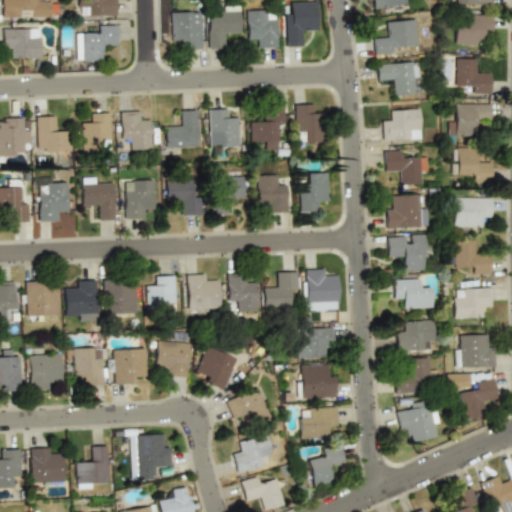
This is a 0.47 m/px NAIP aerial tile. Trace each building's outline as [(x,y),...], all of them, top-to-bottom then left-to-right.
[(0,0),(0,17),(50,17),(50,0),(0,0)] [(75,0),(75,2),(91,2),(91,15),(113,15),(113,0),(75,0)] [(369,0),(370,8),(403,5),(402,0),(369,0)] [(314,1),(282,2),(283,46),(304,45),(304,34),(314,34),(314,1)] [(205,15),(205,48),(216,48),(216,37),(238,37),(238,5),(215,6),(215,15),(205,15)] [(255,47),(274,47),(274,19),(263,19),(263,9),(243,10),(244,37),(255,37),(255,47)] [(198,49),(198,11),(168,11),(168,40),(179,40),(179,49),(198,49)] [(460,15),(460,24),(451,24),(451,43),(479,43),(479,33),(489,33),(489,15),(460,15)] [(413,19),(380,21),(381,33),(369,34),(371,54),(406,51),(405,44),(415,43),(413,19)] [(102,59),(102,48),(114,48),(114,25),(93,25),(93,35),(74,36),(74,59),(102,59)] [(38,28),(0,28),(0,48),(9,48),(9,58),(38,58),(38,28)] [(486,93),(486,71),(474,71),(474,59),(451,59),(451,93),(486,93)] [(373,64),(374,76),(388,75),(389,96),(417,94),(415,61),(373,64)] [(290,104),(291,133),(301,133),(301,143),(319,143),(318,112),(311,112),(310,103),(290,104)] [(445,135),(476,135),(476,114),(486,114),(486,103),(453,103),(453,114),(445,114),(445,135)] [(258,149),(272,149),(272,139),(280,139),(280,105),(267,105),(267,117),(247,117),(247,139),(258,139),(258,149)] [(226,108),(206,108),(206,146),(237,146),(237,117),(226,117),(226,108)] [(388,120),(378,120),(379,139),(418,138),(417,108),(388,109),(388,120)] [(118,139),(129,139),(129,149),(149,149),(148,121),(137,121),(137,110),(117,111),(118,139)] [(162,123),(162,147),(195,147),(195,110),(174,110),(174,123),(162,123)] [(79,123),(79,149),(108,149),(108,112),(88,112),(88,123),(79,123)] [(55,115),(32,116),(32,136),(41,136),(42,151),(68,151),(68,131),(56,131),(55,115)] [(0,153),(27,154),(27,117),(0,117),(0,153)] [(448,147),(448,171),(465,171),(465,182),(486,182),(486,159),(475,159),(475,147),(448,147)] [(380,150),(380,173),(393,173),(393,184),(416,184),(416,174),(423,174),(423,158),(402,158),(402,150),(380,150)] [(324,172),(305,172),(305,182),(295,182),(295,211),(315,211),(315,201),(324,201),(324,172)] [(253,174),(253,202),(262,202),(263,212),(284,211),(283,183),(273,184),(273,174),(253,174)] [(240,201),(240,176),(208,176),(208,213),(224,213),(224,201),(240,201)] [(78,208),(90,208),(90,219),(112,219),(111,183),(101,183),(101,177),(78,177),(78,208)] [(64,178),(33,178),(34,221),(55,221),(55,210),(64,210),(64,178)] [(121,189),(121,218),(141,218),(141,208),(152,208),(152,179),(131,179),(131,189),(121,189)] [(196,214),(196,180),(162,180),(162,203),(180,203),(180,214),(196,214)] [(24,199),(16,199),(15,186),(0,186),(0,210),(5,210),(6,222),(24,221),(24,199)] [(422,193),(391,193),(391,205),(382,205),(382,228),(422,228),(422,193)] [(449,227),(478,227),(478,217),(488,217),(488,197),(449,197),(449,227)] [(422,234),(384,235),(384,259),(396,259),(396,271),(423,270),(422,234)] [(476,239),(451,239),(450,251),(445,251),(445,263),(462,263),(462,273),(487,273),(487,251),(476,251),(476,239)] [(302,306),(335,306),(335,278),(324,278),(324,268),(302,268),(302,306)] [(259,308),(284,308),(284,295),(294,295),(294,271),(270,271),(270,283),(259,283),(259,308)] [(204,273),(182,273),(182,309),(216,309),(216,283),(204,283),(204,273)] [(242,273),(223,273),(223,300),(234,300),(234,311),(253,311),(253,283),(242,283),(242,273)] [(163,304),(163,310),(174,310),(174,275),(152,275),(152,285),(141,285),(141,304),(163,304)] [(121,278),(99,278),(99,313),(133,313),(133,288),(121,288),(121,278)] [(401,309),(429,309),(429,288),(418,288),(418,278),(390,278),(390,299),(401,299),(401,309)] [(72,321),(94,321),(93,280),(71,280),(71,290),(61,290),(61,312),(72,312),(72,321)] [(55,315),(55,281),(22,281),(22,315),(55,315)] [(0,315),(12,315),(12,282),(0,282),(0,315)] [(488,307),(488,287),(450,287),(450,318),(478,318),(478,307),(488,307)] [(431,319),(402,320),(403,331),(393,331),(393,351),(422,351),(422,340),(431,340),(431,319)] [(302,328),(302,337),(292,337),(293,358),(321,358),(321,347),(331,347),(331,327),(302,328)] [(451,368),(491,367),(491,344),(481,344),(481,334),(451,335),(451,368)] [(184,378),(186,342),(153,340),(151,364),(162,364),(161,376),(184,378)] [(198,382),(221,390),(232,354),(201,344),(193,369),(201,372),(198,382)] [(63,347),(64,366),(71,366),(71,376),(80,376),(80,385),(101,385),(100,347),(63,347)] [(109,384),(132,384),(132,375),(142,374),(141,348),(108,349),(109,384)] [(48,378),(58,378),(57,352),(25,353),(26,389),(48,389),(48,378)] [(0,391),(17,391),(17,353),(0,353),(0,391)] [(403,358),(404,373),(391,373),(392,392),(418,391),(418,382),(427,382),(426,357),(403,358)] [(332,398),(332,374),(321,374),(321,364),(293,365),(294,399),(332,398)] [(444,391),(456,390),(459,417),(484,414),(483,401),(494,400),(491,379),(465,382),(464,372),(442,375),(444,391)] [(222,401),(234,430),(266,416),(253,387),(222,401)] [(407,439),(434,438),(433,408),(423,409),(422,402),(393,403),(395,433),(407,432),(407,439)] [(333,426),(333,406),(295,407),(296,438),(324,438),(324,427),(333,426)] [(271,462),(263,433),(234,441),(237,451),(228,453),(233,472),(271,462)] [(157,434),(127,435),(128,480),(148,480),(147,469),(167,468),(166,443),(157,444),(157,434)] [(304,461),(310,486),(329,481),(326,469),(342,465),(336,443),(315,449),(317,458),(304,461)] [(105,477),(105,445),(84,445),(84,457),(72,458),(73,488),(96,488),(96,477),(105,477)] [(61,481),(60,456),(48,456),(48,447),(25,447),(26,482),(61,481)] [(0,487),(8,487),(8,477),(17,477),(17,449),(0,449),(0,487)] [(242,503),(255,499),(258,510),(280,504),(272,473),(237,482),(242,503)] [(488,511),(502,511),(511,508),(511,490),(508,480),(497,484),(494,475),(476,482),(488,511)] [(156,511),(190,511),(185,485),(163,490),(165,499),(154,502),(156,511)] [(442,511),(469,511),(468,507),(474,505),(468,487),(451,493),(455,507),(442,511)]
